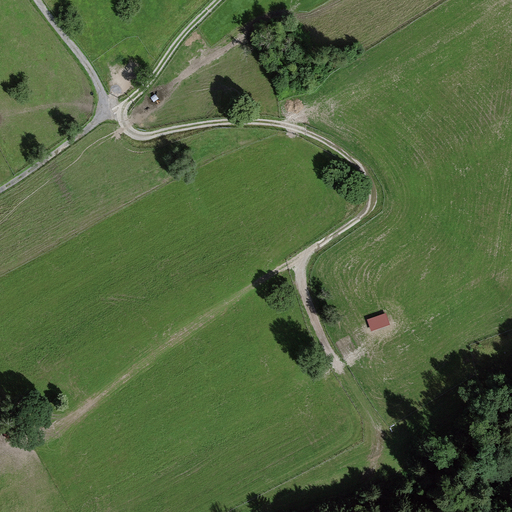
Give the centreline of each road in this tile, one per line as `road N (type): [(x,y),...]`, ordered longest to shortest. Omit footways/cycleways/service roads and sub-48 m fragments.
road 1 (track): [(214,0),(149,83),(116,110),(132,133),(278,123),(335,145),(362,166),(372,194),(364,214),(308,252),(299,272),(337,366),(377,423),(379,434),(364,453)]
road 2 (track): [(0,188),(116,110),(37,0)]
road 3 (track): [(255,511),(364,453)]
